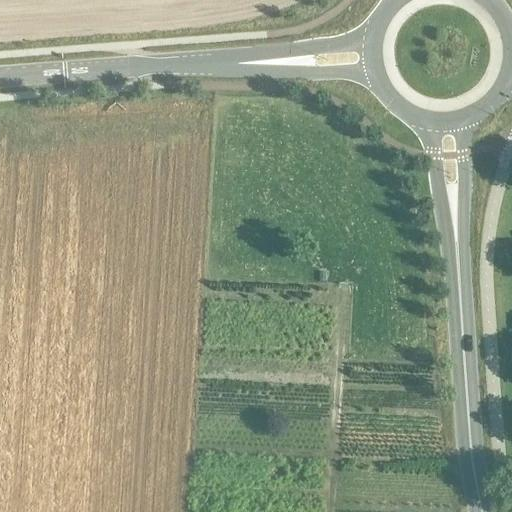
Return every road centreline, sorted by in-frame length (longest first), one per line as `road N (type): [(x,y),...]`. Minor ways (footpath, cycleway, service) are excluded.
road 1 (tertiary): [(478,511),(453,242)]
road 2 (unclassified): [(62,73),(223,61)]
road 3 (unclassified): [(373,38),(223,61)]
road 4 (unclassified): [(223,61),(373,73)]
road 5 (tertiary): [(425,123),(453,242)]
road 6 (tertiary): [(453,242),(462,122)]
